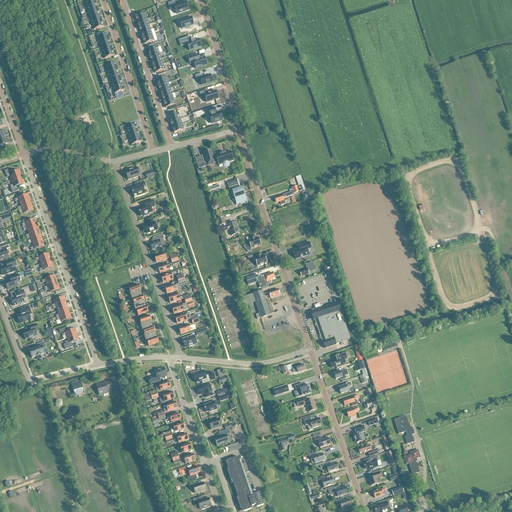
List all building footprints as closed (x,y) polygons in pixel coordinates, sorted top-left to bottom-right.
[(94,0),(93,0),(85,3),(87,8),(96,5),(94,0)] [(174,2),(168,4),(170,11),(175,9),(177,14),(189,10),(186,2),(175,6),(174,2)] [(98,11),(96,5),(87,8),(88,14),(98,11)] [(100,16),(98,11),(88,14),(90,19),(100,16)] [(147,20),(145,14),(135,17),(137,23),(147,20)] [(102,21),(100,16),(90,19),(92,25),(102,21)] [(191,18),(179,22),(182,29),(185,28),(186,29),(190,27),(194,25),(191,18)] [(149,25),(147,20),(137,23),(139,28),(149,25)] [(104,27),(102,21),(92,25),(94,30),(104,27)] [(150,30),(149,25),(139,28),(141,34),(150,30)] [(152,36),(150,30),(141,34),(142,39),(152,36)] [(107,34),(97,37),(99,43),(109,40),(107,34)] [(144,45),(154,41),(152,36),(142,39),(144,45)] [(179,41),(181,47),(187,45),(189,51),(193,50),(193,51),(197,49),(201,47),(199,40),(195,41),(194,40),(191,41),(190,37),(179,41)] [(111,45),(109,40),(99,43),(101,48),(111,45)] [(112,50),(111,45),(101,48),(103,54),(112,50)] [(159,54),(162,53),(160,47),(157,48),(148,51),(150,57),(159,54)] [(114,56),(112,50),(103,54),(105,59),(114,56)] [(161,59),(159,54),(150,57),(151,63),(161,59)] [(190,64),(194,63),(196,69),(207,65),(205,58),(200,59),(198,55),(188,58),(190,64)] [(163,65),(161,59),(151,63),(153,68),(163,65)] [(115,64),(106,67),(107,72),(117,69),(115,64)] [(165,70),(163,65),(153,68),(155,74),(165,70)] [(119,75),(117,69),(107,72),(109,78),(119,75)] [(202,74),(195,76),(197,81),(200,80),(202,86),(213,82),(210,75),(203,78),(202,74)] [(121,80),(119,75),(109,78),(111,83),(121,80)] [(158,87),(168,83),(166,78),(156,81),(158,87)] [(123,85),(121,80),(111,83),(113,89),(123,85)] [(170,89),(168,83),(158,87),(160,92),(170,89)] [(124,91),(123,85),(113,89),(115,94),(122,92),(124,91)] [(172,94),(170,89),(160,92),(162,97),(172,94)] [(207,90),(199,93),(200,97),(204,96),(207,103),(218,99),(216,92),(208,94),(207,90)] [(173,100),(172,94),(162,97),(164,103),(173,100)] [(166,108),(175,105),(173,100),(164,103),(166,108)] [(209,116),(212,124),(222,121),(220,113),(216,114),(215,108),(209,110),(211,116),(209,116)] [(180,119),(178,114),(168,117),(170,123),(180,119)] [(172,128),(182,125),(180,119),(170,123),(172,128)] [(184,130),(182,125),(172,128),(174,134),(184,130)] [(136,126),(126,129),(128,134),(138,131),(136,126)] [(140,137),(138,131),(128,134),(130,140),(140,137)] [(141,142),(140,137),(130,140),(132,145),(141,142)] [(0,146),(8,144),(6,138),(0,140),(0,149),(1,150),(0,147),(0,146)] [(233,161),(230,152),(225,154),(225,153),(220,155),(216,157),(216,158),(213,158),(211,151),(203,154),(208,166),(218,163),(218,166),(223,164),(224,166),(226,167),(228,167),(229,165),(228,163),(233,161)] [(205,167),(203,159),(196,161),(199,169),(205,167)] [(277,167),(266,171),(268,179),(280,175),(278,171),(285,169),(284,165),(277,167)] [(21,178),(19,171),(12,173),(10,169),(4,171),(7,178),(10,177),(12,181),(21,178)] [(137,169),(125,173),(128,181),(140,176),(137,169)] [(147,180),(155,177),(153,171),(145,174),(147,180)] [(24,184),(21,178),(12,181),(13,185),(10,187),(11,189),(12,193),(18,191),(16,187),(24,184)] [(138,188),(131,190),(133,196),(138,194),(139,196),(145,194),(143,189),(146,188),(144,182),(137,185),(138,188)] [(238,183),(228,186),(233,202),(235,201),(237,206),(237,205),(240,204),(241,205),(245,204),(244,202),(246,202),(247,203),(245,198),(247,197),(244,191),(243,191),(242,189),(240,189),(238,183)] [(285,204),(283,199),(291,196),(290,193),(286,194),(282,196),(275,199),(276,203),(280,202),(281,205),(282,206),(284,205),(285,204)] [(29,201),(27,195),(18,198),(18,199),(15,200),(15,202),(19,201),(20,204),(29,201)] [(145,207),(138,210),(140,217),(143,216),(144,217),(149,215),(149,214),(152,213),(151,208),(155,207),(153,200),(144,203),(145,207)] [(31,206),(29,201),(20,204),(21,207),(17,208),(18,210),(31,206)] [(33,211),(31,206),(18,210),(19,212),(22,211),(24,214),(33,211)] [(296,216),(286,218),(287,225),(298,223),(296,216)] [(226,227),(223,218),(217,220),(219,226),(223,225),(224,227),(223,228),(224,232),(229,230),(231,236),(239,234),(235,223),(228,225),(228,226),(226,227)] [(144,227),(146,234),(157,230),(155,223),(154,224),(152,219),(146,221),(148,226),(144,227)] [(37,227),(35,220),(29,222),(25,223),(25,224),(22,225),(22,227),(26,226),(28,230),(37,227)] [(305,234),(316,231),(314,223),(303,227),(305,234)] [(286,231),(289,240),(303,235),(300,226),(286,231)] [(39,233),(37,227),(28,230),(29,235),(26,236),(26,238),(39,233)] [(42,240),(39,233),(26,238),(27,240),(30,239),(32,243),(42,240)] [(164,239),(162,235),(153,238),(154,238),(154,241),(153,242),(149,244),(152,251),(155,250),(156,250),(160,249),(160,248),(161,247),(165,245),(163,239),(164,239)] [(248,241),(249,245),(243,247),(244,247),(246,246),(248,253),(252,252),(251,250),(251,249),(261,246),(258,238),(256,239),(254,235),(248,238),(249,241),(249,242),(248,241)] [(44,247),(42,240),(32,243),(34,248),(30,249),(31,251),(34,250),(35,250),(44,247)] [(296,260),(309,256),(307,250),(311,249),(309,243),(297,247),(298,246),(299,249),(298,249),(298,250),(293,252),(296,260)] [(0,251),(0,260),(9,257),(6,250),(10,249),(9,246),(3,248),(4,250),(0,251)] [(254,259),(257,267),(267,263),(267,264),(264,255),(264,256),(262,257),(261,253),(254,255),(255,259),(254,259)] [(48,254),(39,258),(35,259),(36,261),(40,260),(41,264),(51,261),(48,254)] [(154,258),(156,263),(166,260),(164,254),(154,258)] [(12,268),(17,266),(14,260),(5,263),(7,267),(0,269),(3,276),(14,272),(12,268)] [(53,268),(51,261),(41,264),(43,269),(39,270),(40,272),(43,271),(44,271),(53,268)] [(309,275),(308,273),(315,270),(313,263),(306,265),(307,270),(300,272),(301,277),(306,275),(306,276),(309,275)] [(170,271),(169,268),(171,267),(170,264),(158,268),(160,274),(170,271)] [(256,275),(246,279),(248,285),(258,282),(260,281),(262,289),(268,287),(267,282),(271,281),(271,280),(274,279),(272,273),(264,276),(265,277),(261,279),(260,277),(257,278),(256,275)] [(161,278),(163,284),(163,283),(173,280),(171,274),(161,278)] [(18,287),(16,283),(20,282),(18,275),(11,277),(12,281),(5,283),(8,290),(18,287)] [(45,290),(58,285),(56,281),(47,285),(47,287),(44,288),(45,290)] [(165,288),(167,294),(177,291),(177,293),(181,291),(179,286),(179,285),(177,285),(175,286),(175,285),(165,289),(165,288)] [(130,294),(130,295),(141,291),(139,286),(129,289),(131,294),(130,294)] [(280,295),(278,290),(266,294),(267,297),(270,296),(270,298),(280,295)] [(16,297),(11,299),(14,307),(24,303),(23,299),(26,298),(23,291),(15,294),(16,297)] [(141,292),(141,291),(130,295),(132,300),(143,296),(142,296),(140,292),(141,292)] [(245,307),(256,303),(256,305),(254,306),(254,308),(257,307),(259,314),(256,315),(257,320),(261,319),(270,315),(273,314),(269,301),(266,303),(262,291),(253,294),(242,298),(245,307)] [(178,295),(168,298),(170,304),(184,299),(183,297),(179,298),(178,295)] [(144,302),(143,296),(132,300),(133,300),(134,305),(133,305),(134,305),(144,302)] [(65,303),(64,298),(54,301),(55,305),(52,306),(52,308),(65,303)] [(145,302),(144,302),(134,305),(135,311),(146,307),(145,307),(144,302),(145,302)] [(67,308),(65,303),(52,308),(53,310),(57,309),(58,312),(67,308)] [(315,320),(316,320),(324,342),(323,342),(325,349),(336,345),(350,340),(341,311),(338,303),(313,312),(315,320)] [(172,309),(174,315),(188,310),(186,306),(186,304),(172,309)] [(148,313),(146,307),(135,311),(136,311),(138,316),(148,313)] [(21,315),(17,317),(20,324),(30,320),(29,315),(31,314),(29,308),(19,311),(21,315)] [(69,314),(67,308),(58,312),(59,315),(55,316),(56,318),(69,314)] [(71,319),(69,314),(56,318),(57,320),(60,319),(62,322),(71,319)] [(185,315),(175,319),(177,325),(177,324),(187,321),(191,320),(190,317),(190,318),(188,314),(185,315)] [(140,325),(140,326),(151,322),(149,316),(139,320),(141,325),(140,325)] [(152,322),(151,322),(140,326),(142,331),(153,327),(152,327),(151,323),(152,322)] [(25,340),(37,336),(36,332),(39,331),(37,325),(30,327),(31,330),(23,333),(25,340)] [(179,329),(181,335),(191,332),(189,326),(179,329)] [(155,333),(153,327),(142,331),(143,331),(145,336),(144,336),(155,333)] [(66,335),(67,339),(77,335),(74,330),(68,332),(61,334),(62,336),(66,335)] [(155,333),(144,336),(146,342),(157,338),(156,338),(154,333),(155,333)] [(79,341),(77,335),(67,339),(68,342),(65,343),(65,345),(63,345),(65,350),(73,347),(71,343),(79,341)] [(182,340),(185,348),(189,346),(190,347),(192,346),(192,345),(196,344),(194,336),(182,340)] [(159,343),(157,338),(146,342),(147,342),(149,347),(159,343)] [(36,357),(40,356),(45,354),(43,350),(46,348),(44,342),(37,345),(38,348),(29,352),(32,359),(36,357)] [(382,349),(383,353),(397,348),(396,344),(382,349)] [(333,362),(330,363),(332,368),(335,367),(336,367),(337,369),(346,366),(345,366),(343,361),(347,359),(346,357),(349,356),(347,353),(338,356),(332,358),(333,362)] [(298,373),(305,371),(303,365),(296,367),(296,368),(292,369),(293,373),(297,371),(298,373)] [(167,376),(164,369),(159,371),(159,370),(155,371),(155,372),(156,375),(154,376),(154,377),(148,379),(150,385),(160,382),(159,378),(167,376)] [(342,372),(334,374),(336,380),(339,379),(340,381),(345,379),(344,376),(348,375),(346,370),(342,371),(342,372)] [(205,377),(204,371),(197,373),(197,372),(191,374),(193,378),(194,378),(195,383),(201,381),(203,384),(215,380),(213,373),(208,375),(209,376),(205,377)] [(366,380),(368,379),(367,375),(359,377),(362,384),(367,382),(366,380)] [(112,382),(97,386),(96,386),(99,396),(100,396),(103,395),(104,397),(108,396),(108,395),(107,392),(114,390),(114,389),(112,382)] [(171,388),(169,382),(156,386),(157,392),(160,391),(170,388),(171,388)] [(347,388),(351,387),(350,383),(346,384),(346,385),(338,388),(340,395),(349,392),(347,388)] [(311,394),(308,385),(303,387),(302,384),(295,387),(295,390),(298,389),(299,392),(296,392),(298,398),(311,394)] [(81,385),(72,388),(75,396),(84,393),(81,385)] [(209,385),(197,389),(200,396),(204,394),(206,398),(212,396),(211,392),(212,392),(209,385)] [(275,396),(289,392),(286,385),(273,390),(275,396)] [(172,393),(162,396),(162,397),(159,398),(160,399),(159,400),(160,400),(161,404),(168,402),(168,401),(174,399),(172,393)] [(228,399),(226,394),(218,397),(220,402),(228,399)] [(353,398),(346,400),(343,401),(344,406),(348,405),(351,404),(352,407),(357,405),(356,400),(359,399),(358,396),(353,398)] [(308,413),(316,410),(313,400),(305,403),(304,403),(302,400),(296,402),(298,408),(304,406),(306,405),(308,413)] [(378,407),(376,403),(374,403),(373,401),(366,403),(368,408),(370,408),(371,410),(376,409),(376,408),(378,407)] [(214,402),(206,405),(203,406),(206,413),(209,412),(209,413),(217,410),(214,402)] [(169,404),(162,406),(164,410),(165,413),(167,412),(168,412),(177,409),(178,409),(176,403),(170,405),(169,404)] [(355,413),(359,411),(358,408),(346,412),(348,418),(356,415),(355,413)] [(179,414),(169,417),(166,418),(167,421),(170,420),(171,423),(181,419),(179,413),(179,414)] [(412,435),(414,435),(412,427),(409,428),(406,416),(394,420),(398,435),(406,432),(407,437),(404,438),(407,445),(414,443),(412,435)] [(303,420),(305,426),(307,426),(309,431),(312,430),(312,429),(321,426),(319,419),(311,421),(310,417),(303,420)] [(219,420),(209,423),(211,430),(221,427),(219,420)] [(173,427),(174,430),(171,431),(172,433),(174,432),(175,433),(184,429),(185,430),(185,429),(183,424),(173,427)] [(363,436),(359,437),(359,434),(365,432),(364,427),(354,430),(355,433),(356,433),(357,434),(353,435),(356,444),(364,441),(365,440),(364,436),(363,436)] [(222,437),(214,439),(217,447),(229,443),(226,435),(231,434),(229,430),(221,433),(222,437)] [(176,438),(174,439),(174,442),(177,441),(178,444),(188,440),(186,434),(186,435),(176,438)] [(320,449),(330,445),(328,439),(322,440),(321,438),(314,440),(315,443),(318,442),(320,449)] [(286,439),(278,441),(281,451),(285,450),(283,444),(288,443),(286,439)] [(192,450),(190,444),(180,448),(182,453),(191,450),(192,450)] [(362,448),(358,450),(360,454),(363,453),(364,454),(368,453),(369,457),(378,454),(377,450),(372,451),(369,444),(361,447),(362,448)] [(415,459),(420,458),(417,450),(410,453),(411,455),(404,458),(406,465),(409,464),(412,475),(419,473),(415,459)] [(315,464),(324,461),(322,454),(317,456),(316,453),(309,455),(310,458),(313,457),(315,464)] [(183,459),(181,460),(182,462),(184,461),(185,464),(195,461),(193,455),(183,459)] [(250,478),(247,479),(244,472),(248,470),(246,463),(242,465),(241,461),(239,462),(238,458),(227,461),(228,464),(227,465),(229,472),(228,473),(231,481),(232,481),(239,501),(238,501),(241,510),(242,509),(242,511),(243,511),(252,509),(252,507),(254,506),(254,508),(256,508),(264,505),(260,493),(252,495),(249,486),(253,485),(250,478)] [(372,464),(375,463),(374,461),(371,462),(363,464),(365,470),(373,467),(372,464)] [(329,462),(322,465),(320,466),(320,469),(326,467),(328,473),(338,470),(336,463),(330,465),(329,462)] [(198,467),(188,470),(190,477),(188,478),(189,482),(197,479),(196,479),(195,475),(200,474),(198,467)] [(376,480),(382,478),(380,473),(375,474),(376,477),(369,480),(371,486),(370,486),(371,487),(378,484),(376,480)] [(324,488),(334,485),(331,478),(326,480),(325,477),(318,480),(319,483),(322,482),(324,488)] [(206,490),(203,483),(196,486),(195,483),(189,485),(191,490),(194,489),(195,494),(206,490)] [(339,486),(332,489),(328,490),(329,494),(336,492),(338,497),(347,494),(345,487),(340,489),(339,486)] [(402,488),(392,491),(394,496),(403,493),(402,488)] [(382,493),(385,491),(385,489),(381,490),(373,492),(375,499),(383,496),(382,493)] [(211,506),(208,499),(201,501),(199,498),(193,500),(195,507),(199,506),(200,510),(201,509),(202,511),(210,508),(210,506),(211,506)] [(342,510),(351,506),(349,500),(344,501),(343,499),(336,501),(337,504),(339,503),(342,510)] [(378,507),(374,508),(375,511),(390,511),(388,503),(378,506),(378,507)]
